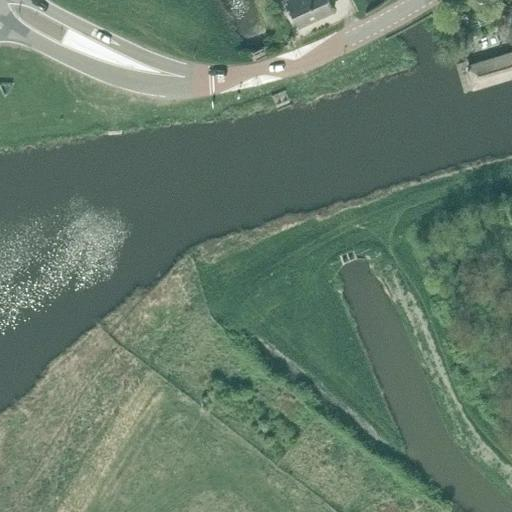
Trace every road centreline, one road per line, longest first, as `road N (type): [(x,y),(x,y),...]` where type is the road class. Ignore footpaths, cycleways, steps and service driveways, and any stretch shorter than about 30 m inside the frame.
road 1 (tertiary): [(0,20),(126,79),(213,79)]
road 2 (tertiary): [(213,79),(98,39),(40,0)]
road 3 (tertiary): [(373,27),(280,68),(213,79)]
road 4 (track): [(160,402),(83,511)]
